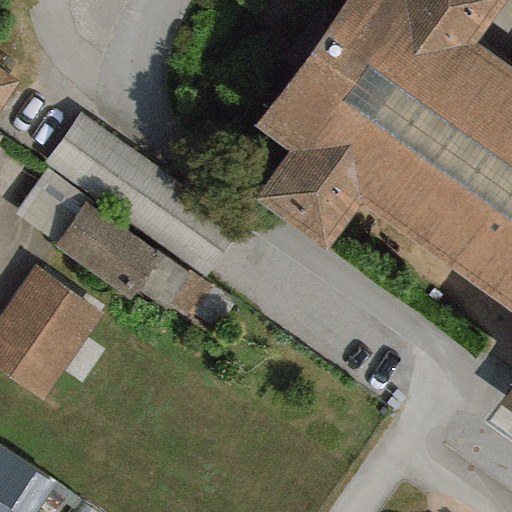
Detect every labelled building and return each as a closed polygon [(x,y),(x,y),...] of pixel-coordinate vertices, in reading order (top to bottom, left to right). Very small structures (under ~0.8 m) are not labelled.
[(343,0),(253,126),(286,154),(247,195),(322,251),(357,205),(511,313),(511,381),(509,386),(511,387),(511,69),(476,44),(504,0),(343,0)] [(0,106),(16,83),(0,72),(0,106)] [(78,114),(43,164),(205,278),(240,228),(78,114)] [(44,170),(13,215),(53,243),(83,204),(86,200),(44,170)] [(159,256),(83,204),(53,243),(51,245),(127,300),(159,256)] [(102,313),(32,266),(0,312),(0,372),(42,400),(102,313)] [(35,471),(0,447),(0,505),(8,510),(35,471)]
